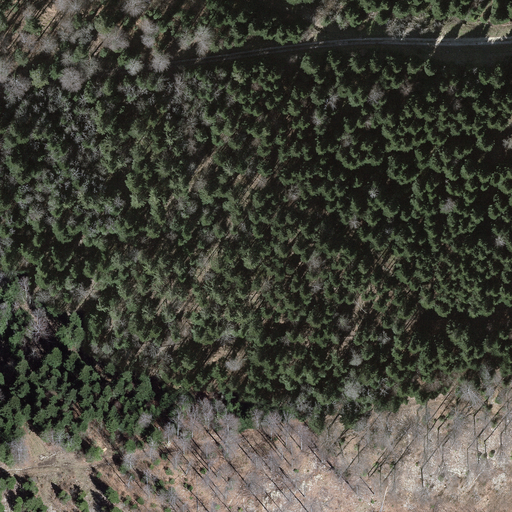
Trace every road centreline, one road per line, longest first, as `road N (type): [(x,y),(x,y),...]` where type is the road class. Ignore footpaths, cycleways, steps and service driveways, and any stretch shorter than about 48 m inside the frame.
road 1 (track): [(511,306),(0,361)]
road 2 (track): [(511,45),(337,46),(0,80)]
